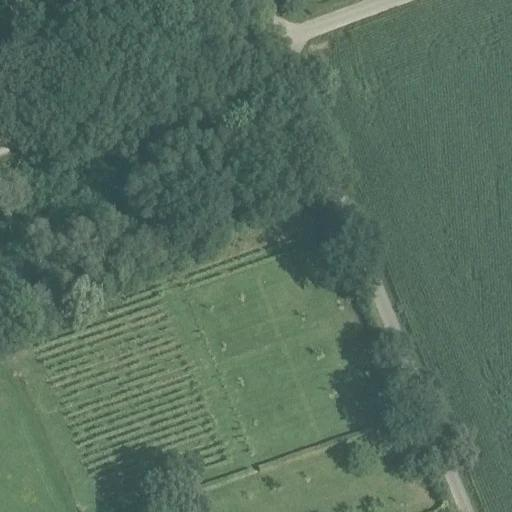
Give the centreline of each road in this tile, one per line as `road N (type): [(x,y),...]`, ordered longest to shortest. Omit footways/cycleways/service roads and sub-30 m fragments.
road 1 (unclassified): [(464,511),(277,42)]
road 2 (unclassified): [(0,148),(277,42)]
road 3 (unclassified): [(277,42),(392,0)]
